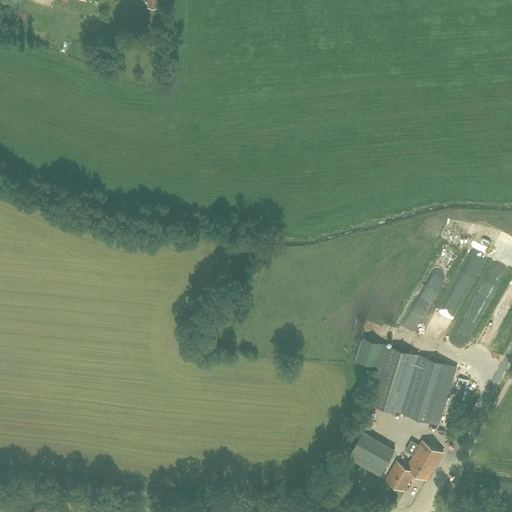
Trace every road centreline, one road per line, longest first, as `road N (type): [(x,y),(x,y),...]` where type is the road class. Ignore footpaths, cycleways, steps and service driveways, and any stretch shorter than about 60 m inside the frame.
road 1 (unclassified): [(0,475),(173,499),(421,511)]
road 2 (tertiary): [(421,511),(511,358)]
